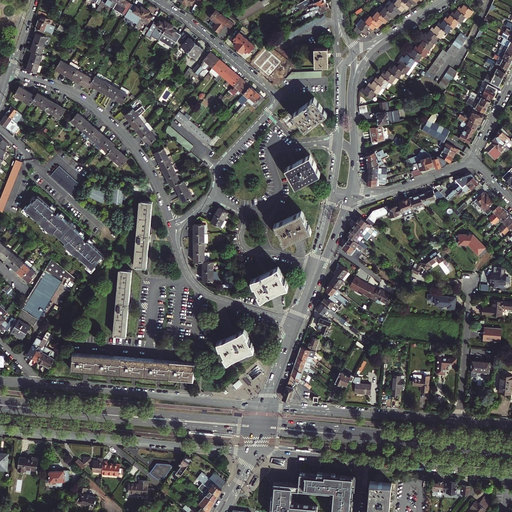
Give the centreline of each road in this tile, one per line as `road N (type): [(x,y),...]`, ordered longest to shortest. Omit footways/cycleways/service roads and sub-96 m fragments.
road 1 (residential): [(212,196),(223,159),(280,98),(155,0)]
road 2 (primary): [(260,421),(0,401)]
road 3 (primary): [(0,408),(258,431)]
road 4 (tertiary): [(254,451),(511,472)]
road 5 (tertiary): [(0,428),(254,451)]
road 6 (primary): [(258,431),(511,452)]
road 7 (primary): [(511,445),(260,421)]
road 8 (residential): [(9,72),(70,92),(111,122),(148,167),(171,225)]
road 9 (tertiary): [(265,406),(44,385)]
road 10 (tertiary): [(458,421),(265,406)]
road 11 (residential): [(296,322),(200,289),(171,225)]
road 12 (residential): [(458,421),(470,276)]
road 13 (residential): [(339,142),(273,144),(277,190),(267,207)]
